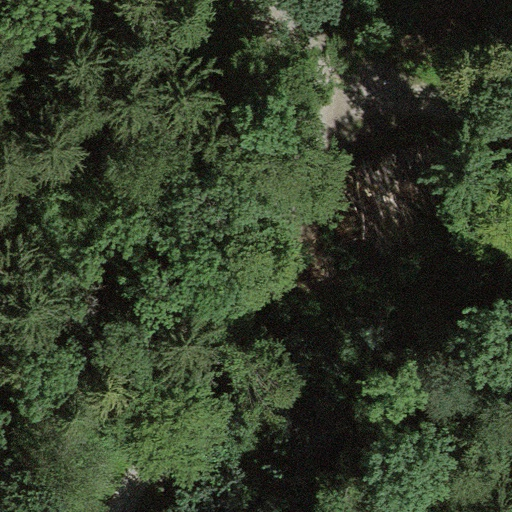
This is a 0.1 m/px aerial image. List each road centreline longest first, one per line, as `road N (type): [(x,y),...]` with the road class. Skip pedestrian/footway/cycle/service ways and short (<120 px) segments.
road 1 (track): [(120,511),(254,263),(336,46)]
road 2 (track): [(258,0),(336,46),(511,114)]
